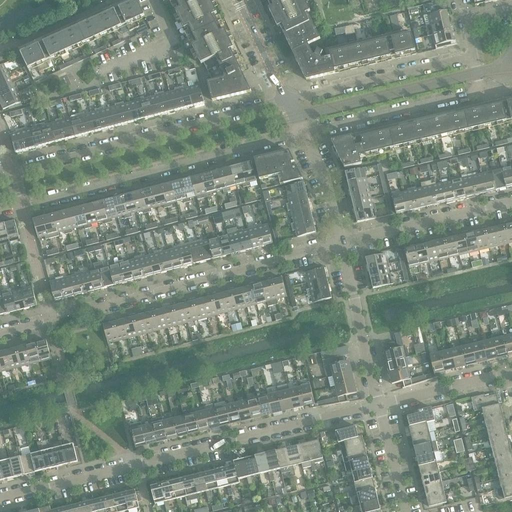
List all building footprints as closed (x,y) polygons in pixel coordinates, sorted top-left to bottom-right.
[(128,0),(19,50),(21,53),(20,53),(28,69),(36,65),(40,73),(50,68),(46,61),(126,24),(129,32),(139,27),(136,20),(144,16),(137,0),(128,0)] [(194,45),(192,46),(201,64),(203,63),(212,81),(207,83),(212,102),(250,92),(251,92),(231,50),(233,49),(225,30),(222,32),(214,15),(217,14),(210,0),(173,0),(178,10),(175,11),(184,30),(187,28),(194,45)] [(320,39),(308,14),(310,12),(304,0),(267,0),(271,8),(269,9),(278,28),(280,27),(292,53),(305,80),(307,81),(338,73),(338,69),(349,67),(350,70),(357,69),(356,65),(370,62),(371,65),(376,64),(375,60),(387,58),(387,61),(392,60),(391,57),(395,56),(396,59),(400,58),(399,55),(411,52),(412,55),(416,55),(411,34),(410,34),(410,30),(401,32),(400,29),(384,33),(385,36),(325,50),(327,58),(321,59),(320,59),(323,52),(317,50),(314,56),(313,56),(308,45),(320,39)] [(448,10),(427,15),(430,26),(448,21),(447,15),(449,15),(448,10)] [(448,21),(430,26),(425,27),(427,37),(432,36),(453,31),(452,27),(450,27),(448,21)] [(453,31),(432,36),(435,46),(436,49),(436,50),(443,48),(446,47),(456,45),(456,44),(455,41),(453,41),(452,37),(454,36),(454,35),(453,31)] [(3,64),(0,65),(0,77),(10,73),(8,69),(6,70),(3,64)] [(0,88),(12,83),(10,78),(12,77),(10,73),(0,77),(0,88)] [(189,88),(194,106),(204,104),(199,83),(194,84),(193,82),(188,83),(189,88)] [(12,83),(0,88),(0,100),(18,92),(17,88),(14,89),(12,83)] [(183,87),(178,88),(184,109),(194,106),(189,88),(183,89),(183,87)] [(178,88),(174,89),(175,92),(169,93),(174,112),(184,109),(178,88)] [(18,92),(0,100),(0,103),(3,110),(21,102),(18,97),(20,96),(18,92)] [(163,92),(159,93),(164,114),(174,112),(169,93),(164,94),(163,92)] [(155,97),(150,98),(154,117),(164,114),(159,93),(154,94),(155,97)] [(143,97),(139,98),(145,119),(154,117),(150,98),(144,100),(143,97)] [(366,159),(395,152),(394,148),(511,120),(511,124),(511,123),(511,97),(332,141),(331,142),(333,145),(344,168),(361,164),(360,156),(365,155),(366,159)] [(135,102),(130,103),(135,122),(145,119),(139,98),(135,100),(135,102)] [(135,122),(130,103),(124,105),(123,103),(119,104),(124,125),(135,122)] [(115,107),(110,109),(115,127),(124,125),(119,104),(115,105),(115,107)] [(104,108),(99,109),(105,130),(115,127),(110,109),(104,110),(104,108)] [(99,109),(95,110),(96,112),(90,114),(95,132),(105,130),(99,109)] [(95,132),(90,114),(85,115),(85,113),(80,114),(85,135),(95,132)] [(75,115),(76,118),(70,119),(75,138),(85,135),(80,114),(75,115)] [(64,118),(59,119),(65,140),(75,138),(70,119),(64,121),(64,118)] [(56,123),(50,124),(55,143),(65,140),(59,119),(55,121),(56,123)] [(44,123),(40,125),(45,145),(55,143),(50,124),(45,126),(44,123)] [(36,128),(30,130),(35,148),(45,145),(40,125),(35,126),(36,128)] [(35,148),(30,130),(25,131),(24,129),(20,130),(25,151),(35,148)] [(16,131),(16,133),(10,135),(15,153),(25,151),(20,130),(16,131)] [(278,176),(279,182),(274,183),(275,187),(303,180),(294,162),(289,152),(288,151),(254,159),(259,180),(278,176)] [(249,183),(256,181),(251,162),(241,165),(247,187),(250,186),(249,183)] [(241,165),(231,168),(236,186),(242,185),(243,188),(247,187),(241,165)] [(506,166),(507,168),(501,169),(506,188),(511,186),(511,170),(511,165),(506,166)] [(231,168),(221,170),(227,192),(231,191),(230,188),(236,186),(231,168)] [(366,168),(345,173),(347,183),(366,179),(365,173),(367,173),(366,168)] [(495,168),(491,169),(496,190),(506,188),(501,169),(496,171),(495,168)] [(487,173),(481,174),(486,193),(496,190),(491,169),(486,170),(487,173)] [(221,170),(211,173),(216,191),(223,190),(223,193),(227,192),(221,170)] [(211,173),(202,176),(207,197),(211,196),(210,193),(216,191),(211,173)] [(486,193),(481,174),(476,175),(475,173),(471,174),(476,195),(486,193)] [(467,177),(461,179),(466,197),(476,195),(471,174),(467,175),(467,177)] [(202,176),(192,178),(196,197),(203,195),(204,198),(207,197),(202,176)] [(190,198),(196,197),(192,178),(182,181),(187,203),(191,202),(190,198)] [(466,197),(461,179),(456,180),(455,178),(451,179),(456,200),(466,197)] [(366,179),(347,183),(350,193),(371,188),(370,184),(367,184),(366,179)] [(446,180),(447,182),(441,184),(446,202),(456,200),(451,179),(446,180)] [(182,181),(172,183),(177,202),(183,200),(184,204),(187,203),(182,181)] [(422,188),(426,207),(436,205),(431,184),(430,181),(421,183),(422,188)] [(171,207),(170,204),(177,202),(172,183),(162,186),(168,208),(171,207)] [(304,183),(282,188),(283,192),(286,191),(288,197),(306,193),(304,183)] [(431,184),(436,205),(446,202),(441,184),(436,185),(435,183),(431,184)] [(162,186),(152,189),(157,207),(163,206),(164,209),(168,208),(162,186)] [(426,207),(422,188),(416,190),(416,187),(411,188),(416,209),(426,207)] [(371,199),(369,193),(372,193),(371,188),(350,193),(352,203),(371,199)] [(411,188),(405,190),(405,192),(402,193),(406,212),(416,209),(411,188)] [(151,212),(151,209),(157,207),(152,189),(142,191),(148,213),(151,212)] [(142,191),(132,194),(137,212),(143,211),(144,214),(148,213),(142,191)] [(396,192),(391,193),(396,214),(406,212),(402,193),(396,194),(396,192)] [(289,204),(286,205),(287,208),(309,203),(306,193),(288,197),(289,204)] [(132,194),(122,196),(128,218),(132,217),(131,214),(137,212),(132,194)] [(122,196),(113,199),(117,218),(124,216),(125,219),(128,218),(122,196)] [(112,223),(111,219),(117,218),(113,199),(103,202),(108,224),(112,223)] [(371,199),(352,203),(354,213),(375,208),(374,204),(372,204),(371,199)] [(103,202),(93,204),(97,223),(104,221),(105,225),(108,224),(103,202)] [(309,203),(287,208),(288,212),(291,211),(292,217),(311,213),(309,203)] [(93,204),(83,207),(88,229),(92,228),(91,224),(97,223),(93,204)] [(83,207),(73,210),(78,228),(84,226),(85,230),(88,229),(83,207)] [(374,213),(376,212),(375,208),(354,213),(357,223),(376,219),(374,213)] [(239,209),(232,211),(233,215),(234,218),(241,217),(239,209)] [(73,210),(63,212),(69,234),(72,233),(71,230),(78,228),(73,210)] [(63,212),(53,215),(58,233),(64,232),(65,235),(69,234),(63,212)] [(292,217),(294,224),(290,224),(291,228),(313,223),(311,213),(292,217)] [(53,215),(43,217),(49,239),(59,237),(58,233),(53,215)] [(43,217),(33,220),(38,239),(44,237),(45,240),(49,239),(43,217)] [(4,221),(9,242),(19,239),(14,221),(8,223),(7,220),(4,221)] [(0,222),(0,223),(0,225),(0,224),(0,244),(9,242),(4,221),(0,222)] [(313,223),(291,228),(292,232),(296,231),(297,238),(316,233),(313,223)] [(500,224),(500,227),(494,228),(499,247),(509,244),(504,223),(500,224)] [(257,225),(262,246),(273,243),(268,225),(262,226),(261,224),(257,225)] [(252,226),(253,229),(248,230),(252,249),(262,246),(257,225),(252,226)] [(499,247),(494,228),(488,229),(488,227),(484,228),(489,249),(499,247)] [(480,231),(474,233),(479,251),(489,249),(484,228),(480,229),(480,231)] [(241,229),(237,230),(243,251),(252,249),(248,230),(242,232),(241,229)] [(237,230),(233,232),(233,234),(228,235),(233,254),(243,251),(237,230)] [(479,251),(474,233),(468,234),(468,232),(464,233),(469,254),(479,251)] [(460,234),(460,236),(454,237),(459,256),(469,254),(464,233),(460,234)] [(143,234),(137,236),(138,243),(145,241),(143,234)] [(222,234),(217,236),(223,257),(233,254),(228,235),(222,237),(222,234)] [(217,236),(213,237),(214,239),(208,241),(213,259),(223,257),(217,236)] [(459,256),(454,237),(448,239),(448,237),(444,238),(449,258),(459,256)] [(441,241),(434,242),(439,261),(449,258),(444,238),(440,238),(441,241)] [(202,240),(197,241),(203,262),(213,259),(208,241),(202,242),(202,240)] [(197,241),(188,243),(193,264),(203,262),(197,241)] [(428,241),(424,242),(429,263),(439,261),(434,242),(428,244),(428,241)] [(421,245),(415,247),(419,265),(429,263),(424,242),(420,243),(421,245)] [(188,243),(178,246),(183,267),(193,264),(188,243)] [(173,247),(174,250),(168,251),(173,270),(183,267),(178,246),(173,247)] [(408,246),(404,247),(409,268),(419,265),(415,247),(409,248),(408,246)] [(162,250),(158,251),(163,272),(173,270),(168,251),(163,253),(162,250)] [(154,252),(154,255),(149,256),(154,275),(163,272),(158,251),(154,252)] [(384,254),(365,259),(368,269),(389,264),(388,260),(385,260),(384,254)] [(154,275),(149,256),(143,258),(143,255),(138,257),(144,277),(154,275)] [(134,258),(134,260),(129,262),(134,280),(144,277),(138,257),(134,258)] [(134,280),(129,262),(123,263),(123,261),(119,262),(124,283),(134,280)] [(102,262),(97,263),(104,288),(114,285),(109,267),(103,268),(102,262)] [(115,265),(109,267),(114,285),(124,283),(119,262),(114,263),(115,265)] [(94,268),(89,270),(89,272),(94,291),(104,288),(97,263),(93,264),(94,268)] [(389,264),(368,269),(370,279),(389,274),(388,269),(390,268),(389,264)] [(324,268),(302,274),(303,278),(306,277),(308,283),(327,279),(324,268)] [(94,291),(89,272),(84,274),(83,271),(79,272),(84,293),(94,291)] [(79,272),(74,273),(75,276),(70,277),(74,296),(84,293),(79,272)] [(389,274),(370,279),(373,289),(394,284),(392,280),(390,280),(389,274)] [(74,296),(70,277),(64,279),(63,276),(59,277),(65,298),(74,296)] [(55,279),(55,281),(49,283),(54,301),(65,298),(59,277),(55,279)] [(271,279),(276,300),(287,297),(282,278),(275,280),(275,278),(271,279)] [(267,280),(268,282),(262,284),(267,302),(268,307),(278,305),(276,300),(271,279),(267,280)] [(308,283),(309,289),(306,290),(307,294),(329,289),(327,279),(308,283)] [(21,288),(27,308),(37,306),(32,287),(26,289),(24,282),(20,283),(21,288)] [(255,283),(251,284),(257,305),(267,302),(262,284),(256,285),(255,283)] [(247,285),(248,287),(242,289),(247,308),(257,305),(251,284),(247,285)] [(17,291),(12,293),(17,311),(27,308),(21,288),(17,289),(17,291)] [(235,288),(231,289),(237,310),(247,308),(242,289),(236,291),(235,288)] [(228,293),(222,294),(227,313),(237,310),(231,289),(228,290),(228,293)] [(308,298),(306,298),(308,305),(331,299),(329,289),(307,294),(308,298)] [(17,311),(12,293),(6,294),(6,292),(1,293),(7,314),(17,311)] [(227,313),(222,294),(216,296),(215,294),(211,295),(217,315),(227,313)] [(208,296),(208,298),(202,300),(207,318),(217,315),(211,295),(208,296)] [(196,299),(192,300),(197,321),(207,318),(202,300),(196,301),(196,299)] [(189,303),(182,305),(187,323),(197,321),(192,300),(188,301),(189,303)] [(187,323),(182,305),(176,306),(176,304),(172,305),(177,326),(187,323)] [(169,308),(163,310),(167,328),(177,326),(172,305),(168,306),(169,308)] [(167,328),(163,310),(156,312),(156,309),(152,310),(157,331),(167,328)] [(148,311),(149,314),(143,315),(148,334),(157,331),(152,310),(148,311)] [(486,312),(479,313),(481,320),(487,318),(486,312)] [(136,315),(132,316),(138,336),(148,334),(143,315),(137,317),(136,315)] [(128,317),(129,319),(123,320),(128,339),(138,336),(132,316),(128,317)] [(454,319),(446,321),(448,328),(456,326),(454,319)] [(116,320),(112,321),(118,342),(128,339),(123,320),(117,322),(116,320)] [(109,322),(109,324),(103,326),(108,344),(118,342),(112,321),(109,322)] [(241,324),(231,327),(232,333),(242,330),(241,324)] [(508,356),(503,337),(502,333),(492,336),(493,340),(497,359),(508,356)] [(511,334),(503,337),(508,356),(511,355),(511,334)] [(39,340),(35,341),(41,362),(51,359),(46,341),(40,342),(39,340)] [(416,345),(414,346),(416,356),(421,355),(426,353),(423,344),(421,344),(419,340),(415,341),(416,345)] [(493,340),(482,342),(487,361),(497,359),(493,340)] [(35,341),(31,342),(32,344),(26,346),(31,365),(41,362),(35,341)] [(482,342),(472,345),(476,364),(487,361),(482,342)] [(20,348),(19,345),(16,346),(21,367),(31,365),(26,346),(20,348)] [(472,345),(461,348),(466,366),(476,364),(472,345)] [(16,346),(12,347),(12,350),(6,351),(11,370),(21,367),(16,346)] [(142,347),(133,349),(134,356),(144,354),(142,347)] [(404,347),(384,352),(386,363),(405,358),(409,357),(407,349),(404,347)] [(461,348),(451,350),(455,369),(466,366),(461,348)] [(451,350),(440,353),(445,372),(455,369),(451,350)] [(0,352),(0,367),(1,372),(11,370),(6,351),(0,353),(0,352)] [(439,373),(445,372),(440,353),(429,355),(435,378),(440,376),(439,373)] [(349,362),(349,361),(337,364),(336,358),(338,357),(322,360),(324,368),(326,377),(332,375),(332,376),(351,372),(349,362)] [(405,358),(386,363),(389,374),(408,369),(405,358)] [(281,362),(271,365),(273,372),(283,370),(281,362)] [(408,369),(389,374),(391,384),(392,384),(403,382),(404,388),(432,379),(431,374),(410,379),(408,369)] [(351,372),(332,376),(335,387),(354,382),(351,372)] [(229,375),(222,377),(223,382),(226,381),(227,385),(231,384),(229,375)] [(42,377),(34,379),(36,385),(44,383),(42,377)] [(318,407),(318,408),(349,402),(347,402),(346,396),(357,393),(356,393),(354,382),(335,387),(338,397),(317,403),(318,407)] [(312,408),(315,408),(310,385),(299,388),(304,407),(309,405),(310,409),(312,408)] [(299,388),(288,390),(293,409),(304,407),(299,388)] [(174,389),(166,391),(168,399),(176,397),(174,389)] [(288,390),(278,393),(283,412),(293,409),(288,390)] [(278,393),(267,396),(272,414),(283,412),(278,393)] [(484,395),(471,398),(474,412),(482,410),(482,409),(499,405),(496,395),(485,398),(484,395)] [(267,396),(257,398),(262,417),(272,414),(267,396)] [(135,398),(128,400),(131,411),(137,409),(135,398)] [(257,398),(246,401),(251,420),(262,417),(257,398)] [(246,401),(236,403),(241,422),(251,420),(246,401)] [(230,425),(225,406),(225,402),(214,405),(220,427),(230,425)] [(236,403),(225,406),(230,425),(241,422),(236,403)] [(499,405),(482,409),(482,410),(484,419),(502,415),(500,404),(499,405)] [(214,405),(204,407),(209,430),(220,427),(214,405)] [(204,407),(193,410),(199,433),(209,430),(204,407)] [(418,411),(419,414),(407,417),(409,427),(410,427),(427,423),(427,424),(435,422),(431,408),(418,411)] [(193,410),(183,412),(184,416),(188,435),(199,433),(193,410)] [(502,415),(484,419),(487,429),(505,425),(502,415)] [(184,416),(173,419),(178,438),(188,435),(184,416)] [(167,440),(163,422),(162,418),(151,420),(157,443),(167,440)] [(173,419),(163,422),(167,440),(178,438),(173,419)] [(151,420),(141,423),(146,446),(157,443),(151,420)] [(141,423),(130,426),(135,448),(136,448),(146,446),(141,423)] [(429,433),(427,424),(427,423),(410,427),(409,427),(411,437),(429,433)] [(505,425),(487,429),(489,439),(507,435),(505,425)] [(344,442),(344,441),(358,438),(358,437),(355,427),(335,432),(338,443),(344,442)] [(429,433),(411,437),(414,447),(431,443),(429,433)] [(507,435),(489,439),(492,449),(510,445),(507,435)] [(358,438),(344,441),(344,442),(346,450),(346,452),(365,447),(364,443),(363,443),(362,436),(358,437),(358,438)] [(461,439),(453,441),(455,448),(463,446),(461,439)] [(62,447),(64,446),(63,441),(59,442),(50,445),(56,468),(62,466),(67,465),(62,447)] [(312,462),(310,462),(311,467),(315,466),(314,464),(323,462),(318,441),(312,442),(307,443),(312,462)] [(41,442),(39,442),(37,443),(38,448),(42,447),(43,451),(41,452),(46,470),(50,469),(56,468),(50,445),(42,447),(41,442)] [(434,453),(438,452),(435,442),(431,443),(414,447),(416,457),(434,453)] [(303,444),(297,446),(301,464),(302,469),(311,467),(310,462),(312,462),(307,443),(303,444)] [(64,446),(62,447),(67,465),(71,464),(77,462),(73,444),(64,446)] [(511,454),(510,445),(492,449),(494,459),(511,454)] [(291,467),(289,467),(290,472),(294,471),(293,466),(301,464),(297,446),(291,447),(286,448),(291,467)] [(29,474),(35,473),(31,455),(30,455),(29,447),(20,449),(20,447),(16,448),(17,453),(21,452),(22,457),(20,457),(25,476),(29,475),(29,474)] [(39,452),(31,455),(35,473),(41,471),(46,470),(41,452),(43,451),(42,447),(38,448),(39,452)] [(366,452),(365,447),(346,452),(346,450),(341,451),(342,455),(344,464),(367,458),(366,452)] [(286,448),(282,449),(282,450),(276,451),(280,469),(289,467),(291,467),(286,448)] [(265,453),(270,472),(268,472),(269,477),(273,476),(272,471),(280,469),(276,451),(270,453),(270,452),(265,453)] [(15,458),(10,460),(14,478),(20,476),(20,477),(25,476),(20,457),(22,457),(21,452),(17,453),(14,454),(15,458)] [(265,453),(261,455),(255,456),(259,475),(268,472),(270,472),(265,453)] [(434,453),(416,457),(419,467),(436,463),(434,453)] [(511,454),(494,459),(497,469),(511,465),(511,454)] [(251,477),(259,475),(255,456),(248,458),(244,459),(249,477),(246,478),(248,482),(252,481),(251,477)] [(367,458),(344,464),(346,472),(351,471),(352,473),(370,468),(369,464),(367,458)] [(240,460),(233,462),(234,466),(235,465),(238,480),(239,480),(246,478),(249,477),(244,459),(240,460)] [(8,479),(14,478),(10,460),(1,462),(0,462),(0,466),(4,481),(8,480),(8,479)] [(436,463),(419,467),(421,477),(439,473),(436,463)] [(228,467),(224,468),(229,486),(226,487),(228,492),(232,490),(231,486),(240,484),(239,480),(238,480),(235,465),(234,466),(229,467),(228,467)] [(511,465),(497,469),(499,479),(511,475),(511,465)] [(220,469),(214,471),(218,489),(226,487),(229,486),(224,468),(220,469)] [(346,472),(347,476),(352,475),(354,483),(372,479),(371,473),(370,468),(352,473),(351,471),(346,472)] [(208,491),(205,492),(207,497),(211,496),(210,491),(218,489),(214,471),(208,472),(207,472),(203,473),(208,491)] [(199,474),(193,476),(197,494),(205,492),(208,491),(203,473),(199,474)] [(439,473),(421,477),(423,487),(441,483),(439,473)] [(511,475),(499,479),(502,489),(511,486),(511,475)] [(187,497),(185,497),(186,502),(190,501),(198,499),(197,494),(193,476),(187,477),(182,478),(187,497)] [(185,497),(187,497),(182,478),(178,479),(172,481),(176,499),(185,497)] [(372,479),(354,483),(356,492),(357,494),(375,489),(374,485),(372,479)] [(168,501),(176,499),(172,481),(166,482),(161,483),(166,502),(164,502),(165,507),(169,506),(168,501)] [(157,485),(150,486),(155,504),(164,502),(166,502),(161,483),(157,484),(157,485)] [(441,483),(423,487),(426,497),(444,493),(441,483)] [(511,486),(502,489),(504,499),(511,497),(511,486)] [(356,492),(351,493),(352,497),(357,496),(359,504),(378,500),(376,494),(375,489),(357,494),(356,492)] [(128,511),(126,511),(139,511),(140,511),(138,502),(141,501),(139,492),(135,493),(135,490),(128,492),(124,493),(128,511)] [(119,494),(113,495),(117,511),(124,511),(126,511),(128,511),(124,493),(119,494)] [(444,493),(426,497),(429,507),(446,503),(444,493)] [(106,511),(117,511),(113,495),(107,497),(103,498),(106,511)] [(98,499),(92,501),(95,511),(106,511),(103,498),(98,499)] [(378,500),(359,504),(361,511),(372,511),(380,510),(379,506),(378,500)] [(83,511),(95,511),(92,501),(86,502),(82,503),(83,511)] [(77,504),(71,506),(72,511),(83,511),(82,503),(77,504)]
